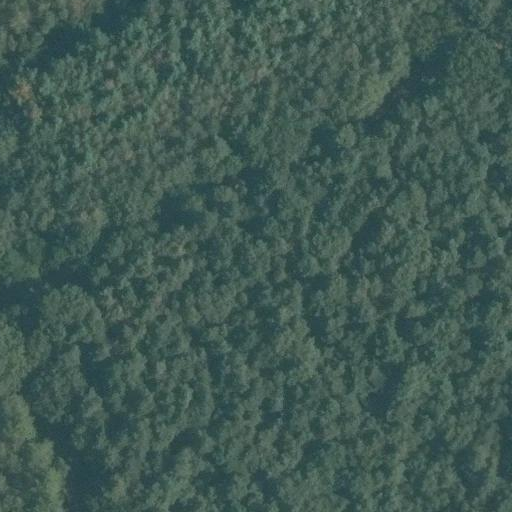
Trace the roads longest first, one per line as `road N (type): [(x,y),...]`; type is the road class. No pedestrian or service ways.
road 1 (track): [(0,316),(120,240),(511,43)]
road 2 (track): [(0,334),(78,511)]
